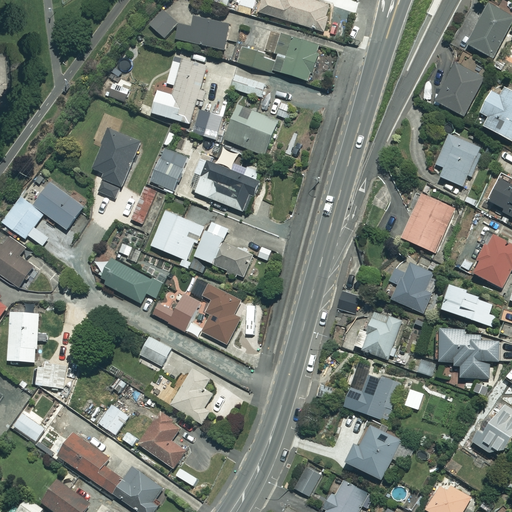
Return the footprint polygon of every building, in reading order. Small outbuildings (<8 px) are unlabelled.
[(240,0),(239,5),(254,9),(256,0),(240,0)] [(331,5),(313,0),(279,0),(279,1),(277,0),(262,0),(259,12),(323,32),(331,5)] [(511,24),(511,16),(490,5),(468,45),(494,59),(511,24)] [(178,24),(163,10),(150,25),(165,38),(178,24)] [(229,25),(194,17),(192,27),(179,24),(176,39),(224,50),(229,25)] [(320,45),(272,32),(266,54),(243,48),(239,63),(271,72),(272,70),(310,81),(320,45)] [(207,66),(183,59),(172,95),(158,91),(152,113),(190,124),(207,66)] [(485,78),(454,63),(435,101),(465,117),(485,78)] [(266,84),(236,75),(232,89),(262,98),(266,84)] [(429,80),(421,95),(431,101),(440,86),(429,80)] [(511,91),(505,87),(500,96),(492,91),(480,112),(489,117),(484,126),(511,141),(511,91)] [(278,121),(238,105),(224,139),(265,155),(278,121)] [(103,179),(123,188),(142,143),(111,129),(93,169),(106,174),(103,179)] [(483,146),(449,132),(436,164),(444,167),(440,177),(467,188),(483,146)] [(179,182),(186,164),(189,158),(164,148),(150,183),(173,192),(177,182),(179,182)] [(223,149),(218,162),(232,167),(237,155),(223,149)] [(186,164),(179,182),(196,189),(195,192),(247,213),(260,181),(256,180),(259,171),(248,167),(245,175),(202,158),(198,168),(186,164)] [(487,200),(505,209),(503,213),(511,217),(511,176),(501,172),(487,200)] [(123,188),(103,179),(98,191),(117,200),(123,188)] [(33,206),(45,213),(67,230),(84,207),(51,183),(33,206)] [(158,192),(146,187),(132,219),(145,224),(158,192)] [(459,212),(425,196),(405,240),(439,255),(459,212)] [(45,213),(33,206),(22,197),(3,222),(26,239),(28,235),(43,246),(49,238),(34,227),(45,213)] [(202,226),(166,211),(152,246),(187,261),(202,226)] [(214,264),(223,243),(229,229),(209,221),(195,256),(214,264)] [(511,241),(492,232),(474,270),(505,285),(511,270),(511,241)] [(26,249),(8,236),(0,247),(0,273),(19,288),(34,267),(20,257),(26,249)] [(223,243),(214,264),(246,277),(255,256),(223,243)] [(157,298),(163,285),(110,258),(101,276),(108,280),(105,284),(142,303),(147,293),(157,298)] [(409,263),(404,274),(394,269),(388,282),(398,286),(392,299),(425,314),(434,294),(427,291),(435,275),(409,263)] [(241,300),(198,280),(192,292),(212,302),(207,313),(211,315),(203,333),(229,345),(241,319),(234,315),(241,300)] [(480,298),(469,294),(470,291),(451,285),(442,309),(493,327),(497,317),(490,314),(493,305),(480,300),(480,298)] [(361,298),(343,292),(338,309),(356,315),(361,298)] [(159,300),(152,313),(184,331),(200,302),(185,294),(181,302),(176,300),(172,307),(159,300)] [(403,321),(375,311),(367,333),(361,331),(355,347),(390,360),(403,321)] [(511,312),(505,311),(502,320),(511,322),(511,312)] [(40,313),(11,312),(8,360),(35,362),(36,341),(48,341),(48,334),(38,333),(40,313)] [(439,361),(454,362),(453,367),(461,367),(460,377),(489,379),(490,361),(498,361),(500,340),(483,339),(483,336),(467,335),(467,329),(441,327),(439,361)] [(172,348),(149,337),(140,355),(163,366),(172,348)] [(437,364),(422,360),(418,372),(433,377),(437,364)] [(68,365),(39,362),(37,385),(65,389),(68,365)] [(399,383),(357,368),(344,406),(389,422),(395,406),(392,405),(399,383)] [(193,370),(171,405),(203,426),(212,413),(205,409),(215,394),(206,389),(211,381),(193,370)] [(118,377),(111,387),(123,397),(130,387),(118,377)] [(485,422),(488,424),(482,431),(478,428),(471,439),(493,455),(497,450),(501,453),(511,437),(511,409),(502,403),(498,409),(496,407),(485,422)] [(129,416),(112,404),(99,423),(116,435),(129,416)] [(183,425),(161,410),(138,443),(174,468),(190,447),(175,437),(183,425)] [(45,428),(23,413),(14,426),(36,441),(45,428)] [(396,437),(370,424),(359,447),(355,445),(346,462),(382,480),(398,447),(392,444),(396,437)] [(139,439),(128,431),(123,439),(133,446),(139,439)] [(113,494),(124,479),(104,466),(110,457),(74,432),(58,455),(113,494)] [(54,443),(44,435),(38,443),(49,450),(54,443)] [(324,473),(308,465),(295,488),(310,497),(324,473)] [(124,479),(113,494),(139,511),(153,511),(160,503),(156,500),(164,487),(133,466),(124,479)] [(463,511),(474,496),(445,478),(425,508),(431,511),(463,511)] [(98,511),(55,481),(39,503),(51,511),(110,511),(101,505),(98,511)] [(358,511),(368,494),(345,482),(337,497),(331,494),(323,510),(326,511),(358,511)] [(27,498),(15,511),(40,511),(43,509),(27,498)]
